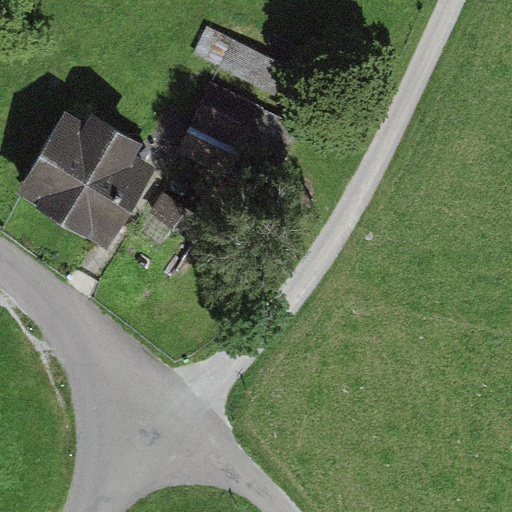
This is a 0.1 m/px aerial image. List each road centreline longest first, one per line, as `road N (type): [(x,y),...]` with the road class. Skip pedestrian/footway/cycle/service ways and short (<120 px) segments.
road 1 (track): [(148,434),(217,382),(306,285),(369,185),(457,0)]
road 2 (residential): [(0,267),(122,382),(148,434)]
